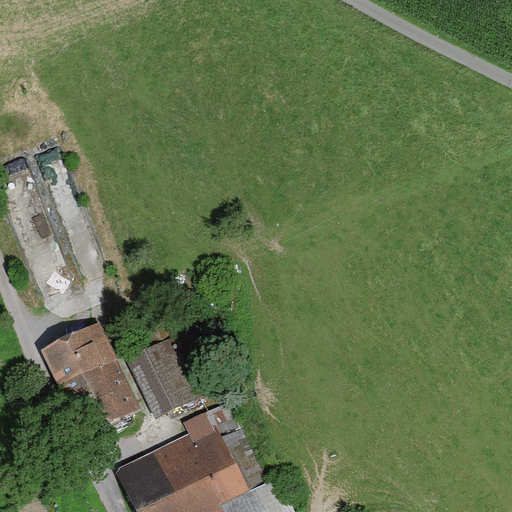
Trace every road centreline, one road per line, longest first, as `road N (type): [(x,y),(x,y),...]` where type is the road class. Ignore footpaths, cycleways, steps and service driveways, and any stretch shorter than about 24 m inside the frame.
road 1 (track): [(511,141),(394,178),(30,339)]
road 2 (track): [(114,511),(30,339)]
road 3 (unclassified): [(359,0),(511,80)]
